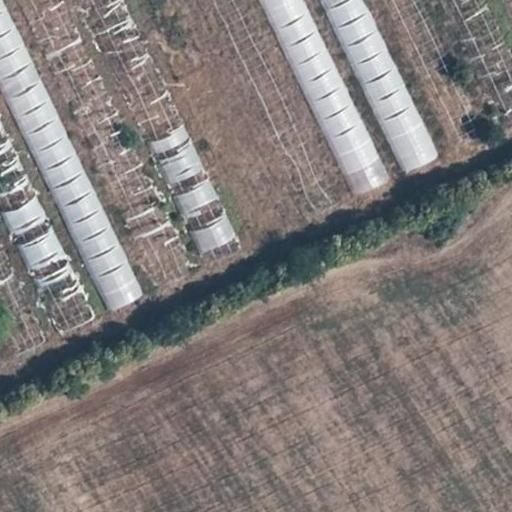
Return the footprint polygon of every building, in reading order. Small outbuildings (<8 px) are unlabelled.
[(10,0),(0,0),(0,74),(99,311),(135,296),(10,0)] [(18,0),(36,44),(73,29),(62,1),(59,2),(57,0),(18,0)] [(82,0),(103,45),(135,31),(121,0),(82,0)] [(203,65),(178,0),(138,0),(168,78),(203,65)] [(383,178),(303,0),(261,0),(348,194),(383,178)] [(361,0),(318,0),(369,116),(405,100),(361,0)] [(501,41),(485,0),(474,0),(449,9),(465,54),(501,41)] [(118,61),(192,249),(228,236),(154,47),(118,61)] [(498,122),(511,117),(511,55),(480,66),(498,122)] [(414,99),(378,115),(402,170),(438,153),(414,99)] [(87,323),(0,107),(0,207),(52,337),(87,323)] [(114,196),(135,235),(168,217),(147,178),(114,196)] [(149,233),(154,272),(182,268),(177,230),(149,233)]
